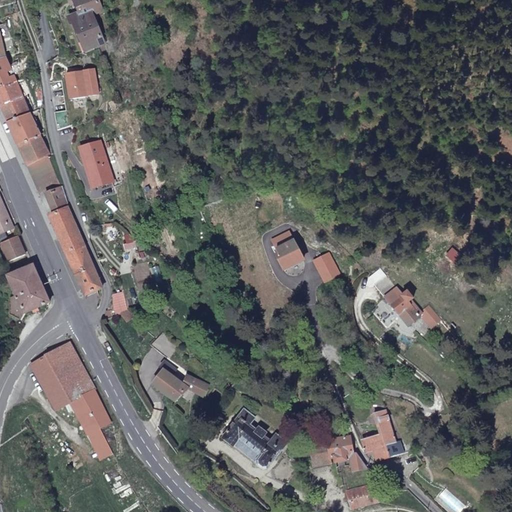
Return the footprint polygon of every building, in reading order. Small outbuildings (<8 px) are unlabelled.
[(71,0),(77,13),(67,17),(83,51),(87,50),(73,20),(82,16),(74,0),(71,0)] [(73,20),(87,50),(104,42),(91,15),(97,13),(90,0),(74,0),(82,16),(73,20)] [(90,0),(97,13),(102,11),(96,0),(90,0)] [(0,89),(16,83),(5,55),(0,35),(0,89)] [(16,83),(0,89),(0,106),(7,122),(29,113),(28,111),(16,83)] [(29,113),(7,122),(17,145),(40,135),(29,113)] [(40,135),(17,145),(28,168),(31,167),(30,165),(49,156),(50,155),(40,135)] [(29,170),(41,196),(46,193),(61,188),(49,156),(30,165),(31,167),(32,169),(29,170)] [(46,193),(54,214),(68,208),(62,190),(61,188),(46,193)] [(0,198),(0,235),(13,230),(0,198)] [(50,216),(66,253),(84,245),(69,210),(68,208),(54,214),(50,216)] [(304,244),(298,232),(290,236),(293,241),(285,245),(281,240),(278,242),(273,256),(285,270),(303,261),(297,248),(304,244)] [(0,244),(0,245),(8,263),(24,256),(16,238),(0,244)] [(66,253),(85,296),(102,288),(84,245),(66,253)] [(23,314),(48,303),(49,302),(32,265),(9,276),(8,277),(23,314)] [(396,287),(383,297),(406,327),(419,318),(417,315),(421,312),(411,299),(412,297),(407,291),(402,295),(396,287)] [(71,342),(31,365),(56,410),(65,405),(68,412),(74,410),(87,435),(99,428),(109,423),(93,390),(95,390),(71,342)] [(184,385),(157,366),(147,379),(153,383),(152,384),(176,401),(187,387),(202,395),(209,385),(186,376),(184,385)] [(214,405),(217,406),(222,399),(225,395),(216,387),(209,396),(217,402),(214,405)] [(228,427),(223,433),(226,435),(224,438),(263,469),(267,469),(286,443),(276,435),(271,442),(263,436),(266,433),(259,427),(257,430),(249,425),(254,418),(244,410),(230,429),(228,427)] [(374,451),(386,448),(396,444),(389,424),(379,426),(380,430),(380,435),(375,437),(362,439),(366,453),(374,451)] [(56,428),(46,434),(55,449),(65,443),(56,428)] [(87,435),(100,459),(113,451),(99,428),(87,435)] [(353,453),(350,437),(328,441),(328,445),(311,447),(313,463),(331,460),(331,459),(335,458),(335,462),(352,460),(354,471),(372,468),(366,466),(357,454),(357,452),(353,453)] [(374,451),(378,461),(389,456),(386,448),(374,451)] [(373,484),(347,492),(353,510),(378,502),(373,484)]
